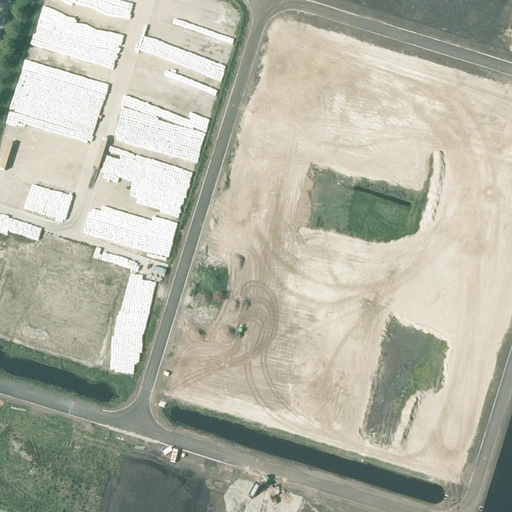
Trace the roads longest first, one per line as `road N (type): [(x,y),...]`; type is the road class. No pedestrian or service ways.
road 1 (unclassified): [(265,0),(135,426)]
road 2 (unclassified): [(135,426),(407,511)]
road 3 (unclassified): [(511,72),(279,0)]
road 4 (unclassified): [(463,511),(511,363)]
road 5 (unclassified): [(0,385),(135,426)]
